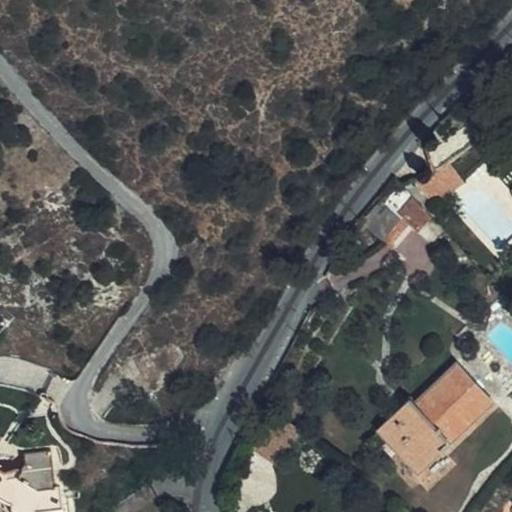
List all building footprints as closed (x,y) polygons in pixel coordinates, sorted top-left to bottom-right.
[(460,178),(447,163),(415,179),(434,200),(460,178)] [(431,216),(404,189),(391,202),(410,221),(418,229),(431,216)] [(410,221),(391,202),(367,226),(386,244),(410,221)] [(401,451),(418,469),(421,471),(422,469),(442,450),(454,439),(491,404),(494,401),(456,363),(414,402),(410,399),(380,430),(401,451)] [(301,391),(285,419),(298,428),(315,397),(301,391)] [(498,412),(491,404),(454,439),(462,446),(498,412)] [(285,419),(275,412),(260,432),(287,452),(302,431),(298,428),(285,419)] [(442,450),(422,469),(431,476),(450,459),(442,450)] [(408,478),(418,469),(401,451),(391,460),(408,478)]
